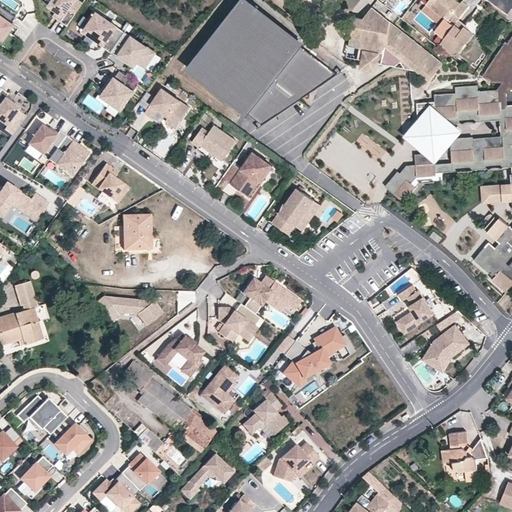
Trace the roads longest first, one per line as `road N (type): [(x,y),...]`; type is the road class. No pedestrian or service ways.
road 1 (residential): [(317,278),(65,113)]
road 2 (residential): [(511,335),(452,269),(392,220),(317,278)]
road 3 (residential): [(51,511),(109,452),(113,436),(55,377),(32,379),(0,405)]
road 4 (residential): [(317,278),(358,308),(426,415)]
road 5 (residential): [(65,113),(90,75),(89,62),(40,32),(7,71)]
road 6 (residential): [(318,511),(366,456),(426,415)]
